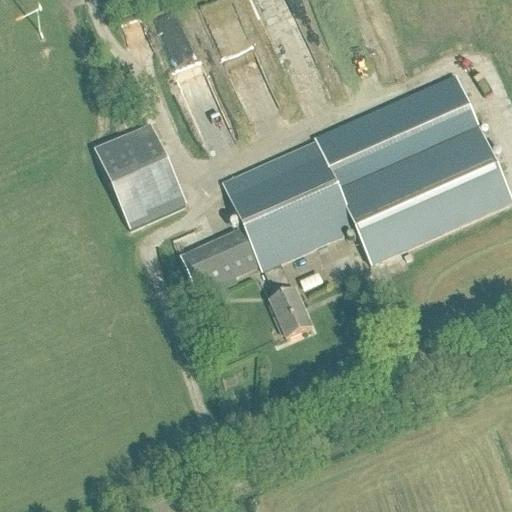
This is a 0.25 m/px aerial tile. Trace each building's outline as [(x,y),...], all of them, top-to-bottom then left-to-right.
[(243,56),(269,47),(254,0),(234,0),(226,3),(243,56)] [(349,0),(335,5),(355,64),(387,52),(368,0),(349,0)] [(511,213),(480,143),(453,82),(315,145),(317,148),(224,190),(244,234),(180,263),(196,299),(259,270),(275,306),(270,308),(287,346),(313,334),(297,298),(294,299),(281,270),(356,237),(373,275),(511,213)] [(185,212),(162,161),(149,131),(92,157),(128,238),(185,212)] [(341,269),(321,275),(324,285),(345,279),(341,269)]
